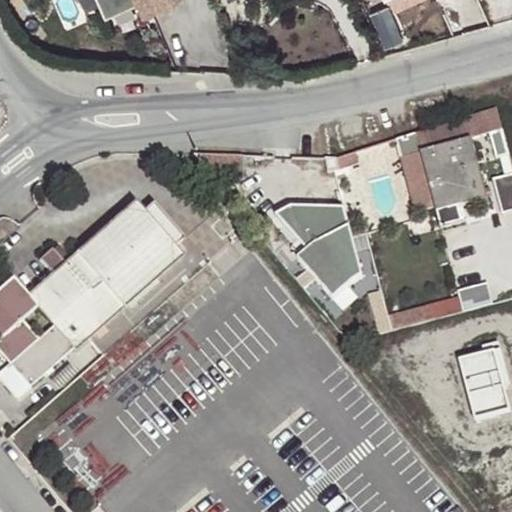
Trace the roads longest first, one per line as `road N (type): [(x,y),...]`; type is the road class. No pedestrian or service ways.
road 1 (unclassified): [(336,100),(94,106),(47,121)]
road 2 (unclassified): [(69,150),(336,100)]
road 3 (unclassified): [(336,100),(511,54)]
